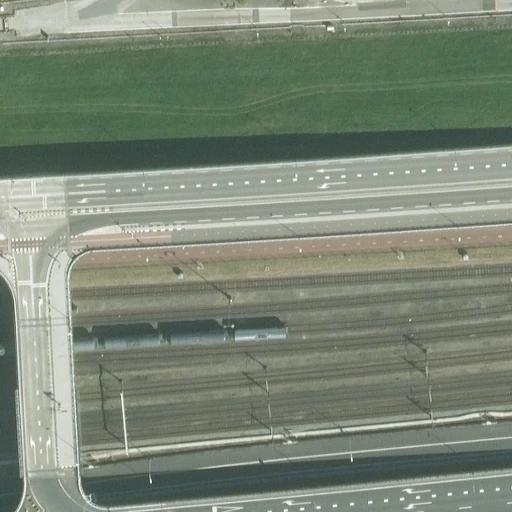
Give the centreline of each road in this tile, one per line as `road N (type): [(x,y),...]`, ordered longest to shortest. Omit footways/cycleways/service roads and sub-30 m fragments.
road 1 (motorway): [(511,447),(0,500)]
road 2 (unclassified): [(511,159),(0,185)]
road 3 (unclassified): [(80,211),(511,183)]
road 4 (secondary): [(52,511),(42,467),(31,271)]
road 5 (motorway): [(511,496),(341,511)]
